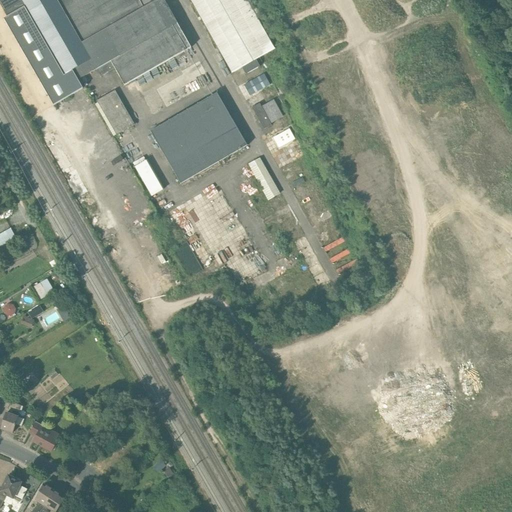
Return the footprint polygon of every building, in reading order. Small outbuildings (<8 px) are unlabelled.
[(22,2),(20,0),(0,0),(0,2),(5,12),(22,2)] [(124,86),(191,48),(163,0),(20,0),(22,2),(64,76),(75,69),(80,79),(97,70),(101,77),(114,69),(124,86)] [(187,0),(229,75),(272,52),(254,19),(259,17),(249,0),(245,2),(244,0),(187,0)] [(64,77),(24,8),(3,20),(53,106),(83,90),(73,72),(64,77)] [(273,83),(267,71),(241,84),(246,96),(273,83)] [(116,136),(135,125),(115,91),(97,101),(116,136)] [(217,94),(150,132),(181,184),(247,146),(217,94)] [(247,100),(264,130),(271,126),(255,96),(247,100)] [(101,148),(113,144),(106,124),(94,129),(101,148)] [(272,136),(278,148),(296,139),(290,127),(272,136)] [(106,155),(112,164),(123,158),(117,148),(106,155)] [(118,178),(131,169),(123,158),(110,167),(118,178)] [(280,194),(260,159),(248,165),(268,201),(280,194)] [(147,160),(135,167),(152,197),(164,190),(147,160)] [(0,243),(14,238),(10,228),(0,232),(0,243)] [(358,262),(348,236),(325,245),(335,271),(358,262)] [(47,279),(33,288),(41,300),(54,292),(47,279)] [(7,316),(13,316),(16,310),(13,305),(7,305),(4,311),(7,316)] [(70,317),(62,305),(55,310),(62,322),(70,317)] [(21,325),(31,329),(35,321),(32,320),(43,313),(40,307),(28,314),(31,319),(24,316),(21,325)] [(30,380),(23,386),(28,391),(35,385),(30,380)] [(2,407),(8,409),(13,397),(3,388),(0,395),(0,398),(4,400),(2,407)] [(13,397),(8,409),(1,430),(12,434),(18,417),(22,405),(13,397)] [(86,400),(81,407),(87,411),(92,403),(86,400)] [(44,427),(36,422),(30,433),(36,437),(33,442),(51,452),(60,436),(52,431),(49,435),(41,431),(44,427)] [(160,461),(153,468),(158,473),(165,466),(160,461)] [(170,469),(164,473),(167,478),(173,474),(170,469)] [(6,497),(13,500),(17,492),(21,483),(8,476),(4,485),(0,492),(0,508),(3,502),(4,503),(6,497)] [(32,511),(40,511),(45,507),(55,492),(44,485),(34,501),(38,503),(36,506),(37,506),(32,511)] [(48,511),(49,510),(51,511),(56,511),(65,499),(55,492),(45,507),(40,511),(48,511)]
